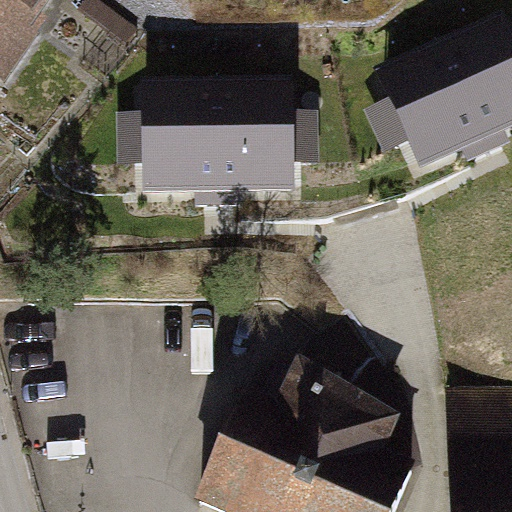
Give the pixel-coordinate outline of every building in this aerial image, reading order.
[(0,0),(0,68),(14,78),(43,37),(27,25),(45,0),(0,0)] [(448,61),(483,139),(511,125),(511,44),(507,35),(448,61)] [(483,139),(448,61),(389,87),(424,165),(483,139)] [(221,101),(221,191),(292,189),(290,99),(221,101)] [(221,191),(221,101),(150,102),(152,192),(221,191)] [(247,401),(203,503),(222,511),(397,511),(414,475),(381,460),(396,425),(303,373),(283,417),(247,401)] [(511,511),(511,399),(453,401),(454,511),(511,511)]
